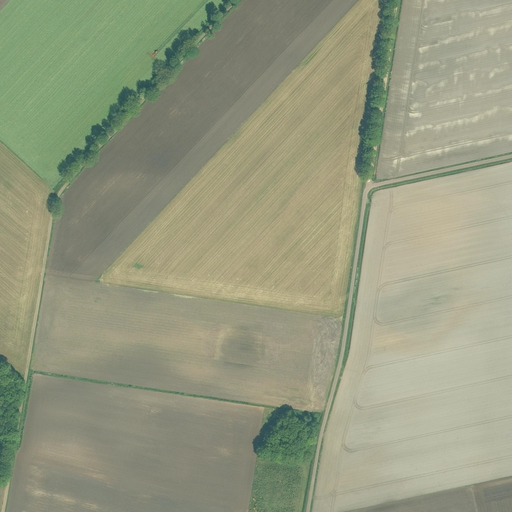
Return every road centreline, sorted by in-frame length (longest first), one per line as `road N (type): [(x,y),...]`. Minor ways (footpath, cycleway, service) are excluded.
road 1 (track): [(3,511),(57,194),(237,0)]
road 2 (unclassified): [(307,511),(369,185),(511,156)]
road 3 (track): [(396,0),(369,185)]
